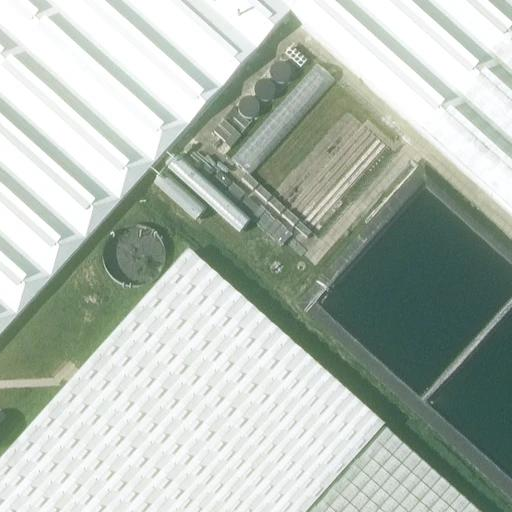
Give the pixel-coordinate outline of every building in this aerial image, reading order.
[(511,0),(0,0),(0,337),(291,14),(511,212),(511,0)] [(233,157),(250,173),(336,80),(319,64),(233,157)] [(248,218),(183,159),(172,171),(237,230),(248,218)] [(187,253),(0,462),(0,511),(307,511),(383,428),(187,253)] [(477,511),(383,428),(307,511),(477,511)]
